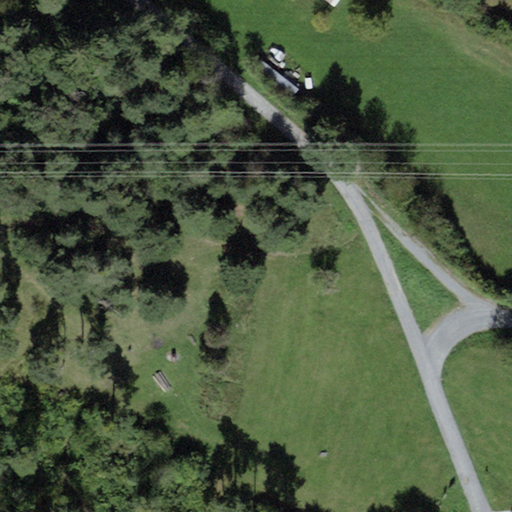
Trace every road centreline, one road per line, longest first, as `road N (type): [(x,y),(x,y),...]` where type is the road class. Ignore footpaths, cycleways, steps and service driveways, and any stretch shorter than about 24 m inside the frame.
road 1 (track): [(481,511),(355,205),(284,123),(138,0)]
road 2 (track): [(0,258),(76,330),(88,381),(242,471),(307,473),(407,441),(453,440)]
road 3 (track): [(0,230),(164,221),(249,248),(298,251),(350,246),(366,230)]
road 4 (track): [(355,205),(368,205),(492,313)]
